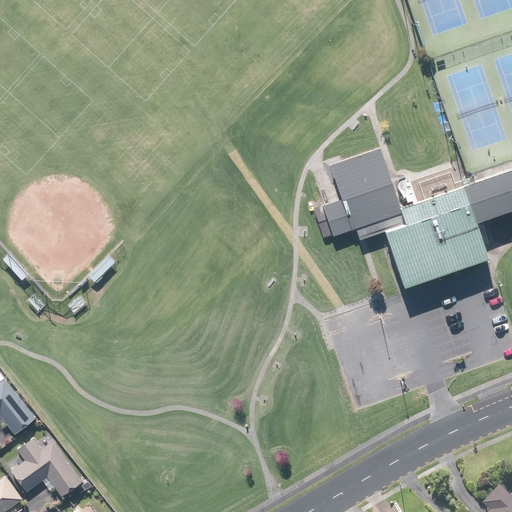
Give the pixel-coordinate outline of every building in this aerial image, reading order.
[(376,150),(326,167),(338,200),(312,209),(317,223),(323,220),(329,237),(347,231),(352,229),(395,214),(393,210),(396,209),(388,184),(376,150)] [(511,169),(457,188),(469,224),(511,209),(511,169)] [(397,289),(482,260),(469,224),(457,188),(396,209),(393,210),(395,214),(399,226),(378,233),(397,289)] [(362,239),(378,233),(399,226),(395,214),(352,229),(356,240),(362,239)] [(7,254),(1,260),(20,281),(26,275),(7,254)] [(113,263),(106,256),(86,276),(93,283),(113,263)] [(332,310),(369,294),(364,284),(327,300),(332,310)] [(35,294),(27,300),(37,313),(46,307),(35,294)] [(87,304),(80,295),(67,306),(75,315),(87,304)] [(34,419),(1,379),(0,379),(0,420),(13,436),(34,419)] [(40,450),(31,439),(2,461),(9,470),(8,472),(25,494),(45,478),(61,499),(83,481),(52,441),(40,450)] [(0,511),(1,511),(20,498),(4,476),(0,479),(0,511)] [(511,511),(511,502),(496,488),(479,505),(486,511),(511,511)]
